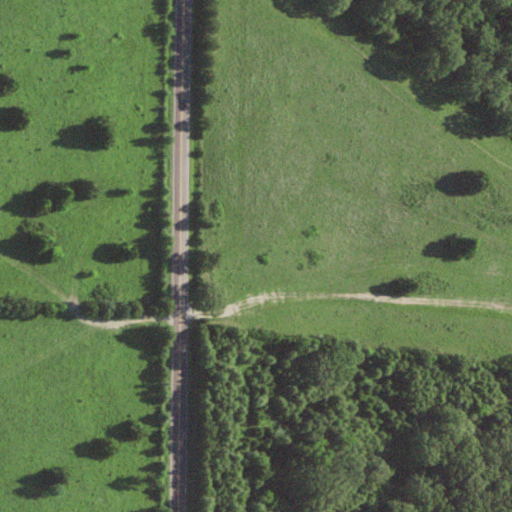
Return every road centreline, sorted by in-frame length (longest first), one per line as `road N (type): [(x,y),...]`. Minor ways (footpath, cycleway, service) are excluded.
road 1 (residential): [(511,313),(394,299),(183,319),(0,313)]
road 2 (tertiary): [(183,511),(186,0)]
